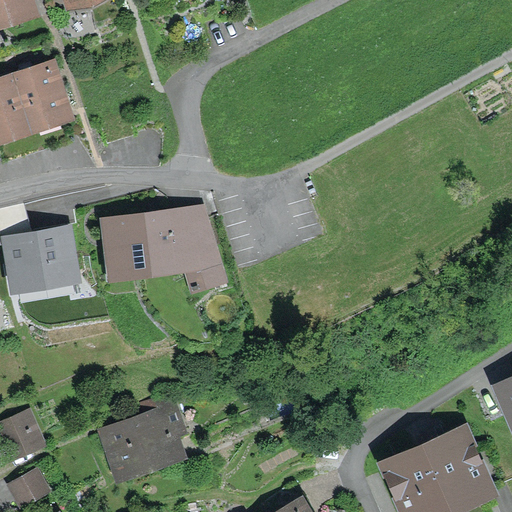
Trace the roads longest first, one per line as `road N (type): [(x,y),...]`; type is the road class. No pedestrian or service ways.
road 1 (residential): [(187,180),(253,183),(300,171),(511,54)]
road 2 (residential): [(187,180),(192,89),(205,72),(337,0)]
road 3 (residential): [(511,351),(359,447),(355,474),(374,511)]
road 4 (residential): [(0,193),(83,176),(187,180)]
